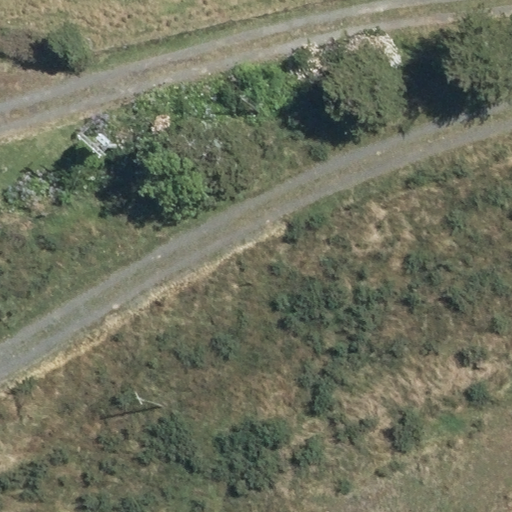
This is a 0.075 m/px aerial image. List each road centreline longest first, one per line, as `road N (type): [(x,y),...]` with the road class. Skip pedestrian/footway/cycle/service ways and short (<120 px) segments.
road 1 (unclassified): [(0,362),(179,267),(511,129)]
road 2 (unknown): [(0,125),(434,0)]
